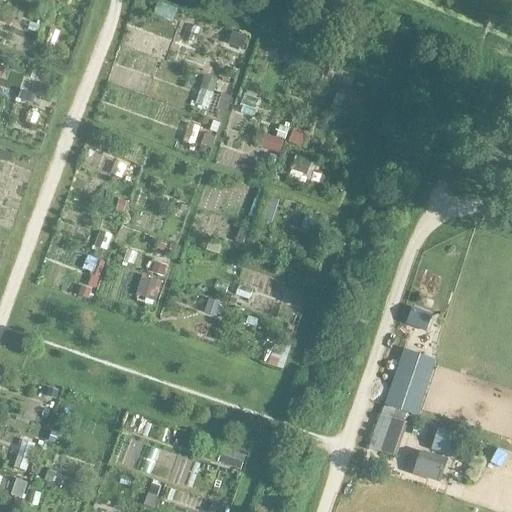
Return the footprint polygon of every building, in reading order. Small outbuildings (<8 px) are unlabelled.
[(427,317),(423,328),(431,331),(435,319),(427,317)] [(403,394),(396,413),(407,416),(425,364),(414,360),(402,394),(403,394)] [(407,416),(396,413),(394,419),(381,414),(369,449),(394,457),(407,416)] [(457,451),(462,438),(436,428),(429,448),(442,452),(444,447),(457,451)] [(422,456),(416,472),(440,481),(447,460),(435,456),(433,460),(422,456)]
